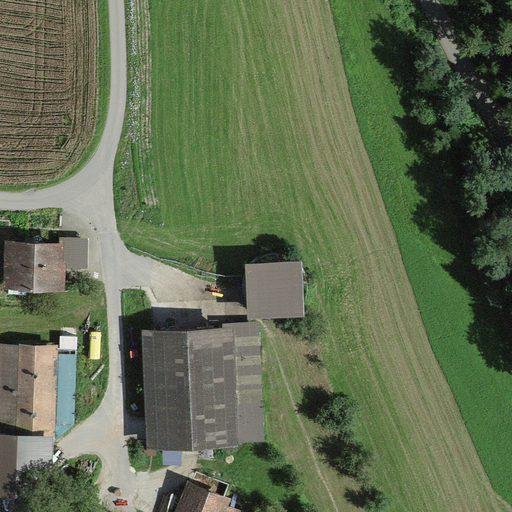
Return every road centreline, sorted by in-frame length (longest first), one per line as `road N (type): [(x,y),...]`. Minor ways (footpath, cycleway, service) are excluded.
road 1 (unclassified): [(0,204),(49,206),(95,183),(116,142),(123,80),(118,0)]
road 2 (unclassified): [(443,0),(511,122)]
